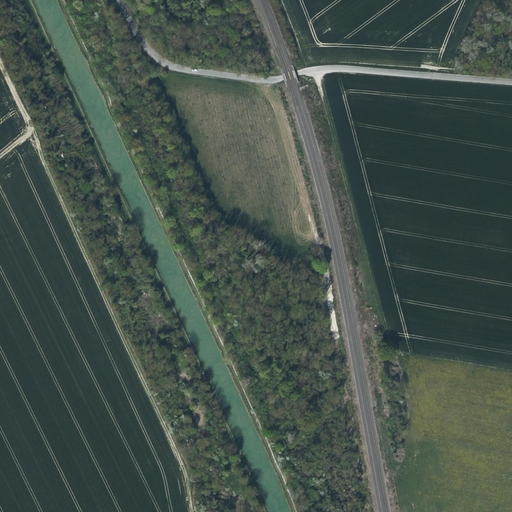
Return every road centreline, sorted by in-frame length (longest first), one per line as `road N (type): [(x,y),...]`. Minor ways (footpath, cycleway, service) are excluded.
road 1 (track): [(26,0),(256,511)]
road 2 (track): [(191,511),(179,461),(0,61)]
road 3 (tertiary): [(511,84),(340,68),(270,79),(186,69),(149,52),(119,0)]
road 4 (track): [(365,285),(315,69)]
